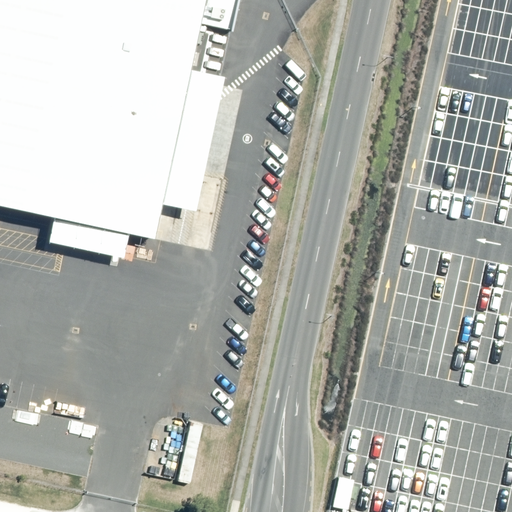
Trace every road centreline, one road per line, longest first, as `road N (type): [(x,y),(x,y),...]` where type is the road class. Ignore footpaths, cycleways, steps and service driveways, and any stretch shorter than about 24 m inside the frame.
road 1 (tertiary): [(368,0),(303,294)]
road 2 (tertiary): [(253,511),(285,332),(303,294)]
road 3 (tertiary): [(303,294),(293,511)]
